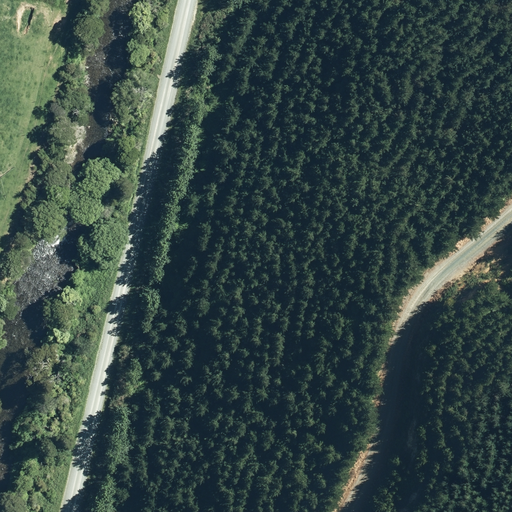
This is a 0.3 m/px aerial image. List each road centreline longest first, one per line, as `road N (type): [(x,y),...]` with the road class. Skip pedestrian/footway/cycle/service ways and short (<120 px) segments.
road 1 (unclassified): [(63,511),(182,0)]
road 2 (track): [(347,511),(364,479),(407,319),(438,273),(511,205)]
